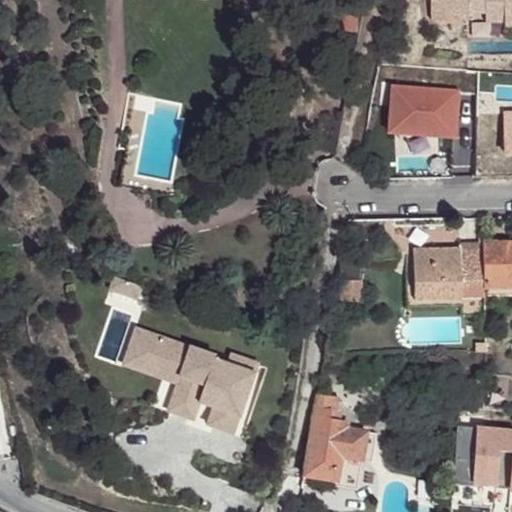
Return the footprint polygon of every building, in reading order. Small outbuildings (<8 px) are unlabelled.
[(511,0),(427,0),(428,22),(445,22),(445,17),(465,17),(465,15),(465,8),(483,8),(483,15),(483,18),(501,18),(501,23),(501,28),(511,27),(511,0)] [(149,96),(136,93),(117,188),(132,190),(135,174),(146,112),(149,96)] [(132,190),(169,197),(171,182),(170,181),(135,174),(132,190)] [(484,246),(484,284),(511,282),(511,240),(484,241),(484,246)] [(414,295),(461,295),(461,284),(461,247),(461,245),(413,245),(414,295)] [(461,284),(484,284),(484,246),(461,247),(461,284)] [(341,299),(350,299),(351,278),(341,277),(341,299)] [(351,278),(350,299),(360,299),(359,278),(351,278)] [(461,295),(484,294),(484,284),(461,284),(461,295)] [(148,368),(158,336),(135,328),(122,365),(178,384),(179,378),(148,368)] [(214,355),(158,336),(148,368),(179,378),(178,384),(168,412),(192,420),(201,396),(215,401),(206,425),(233,433),(256,364),(229,354),(226,364),(213,359),(214,355)] [(334,363),(332,379),(340,380),(341,364),(334,363)] [(336,392),(327,395),(325,409),(330,410),(336,411),(337,409),(339,397),(336,392)] [(317,394),(301,481),(335,485),(339,457),(345,428),(345,422),(329,419),(330,410),(325,409),(327,395),(317,394)] [(339,457),(360,461),(366,431),(345,428),(339,457)] [(498,473),(511,473),(511,460),(511,428),(504,429),(498,473)] [(366,431),(360,461),(371,462),(377,434),(366,431)] [(339,457),(335,485),(356,489),(360,461),(339,457)]
